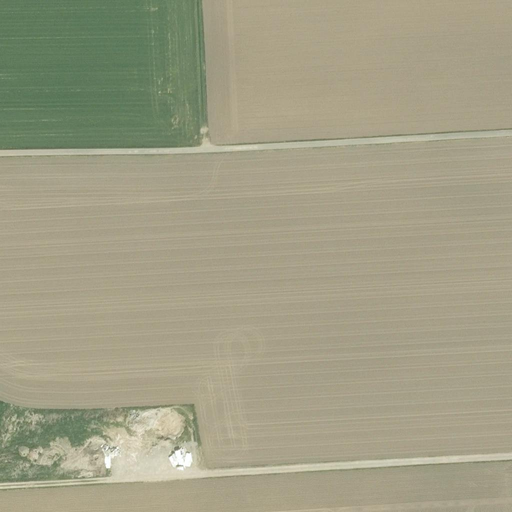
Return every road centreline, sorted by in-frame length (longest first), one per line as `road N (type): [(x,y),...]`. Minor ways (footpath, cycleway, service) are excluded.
road 1 (track): [(0,485),(511,457)]
road 2 (unclassified): [(0,155),(511,137)]
road 3 (track): [(199,0),(211,152)]
